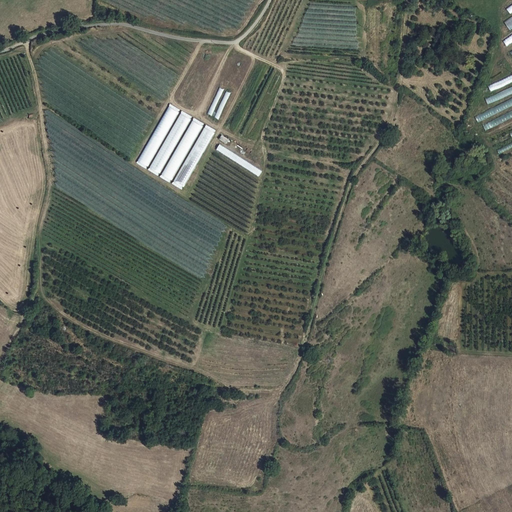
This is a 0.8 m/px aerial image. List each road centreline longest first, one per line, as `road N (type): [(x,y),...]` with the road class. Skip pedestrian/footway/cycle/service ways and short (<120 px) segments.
road 1 (track): [(407,0),(390,122),(345,202),(294,374),(286,386),(261,391),(98,333),(43,295),(40,229),(52,181),(26,43)]
road 2 (unclassified): [(270,0),(237,43),(93,25),(0,52)]
